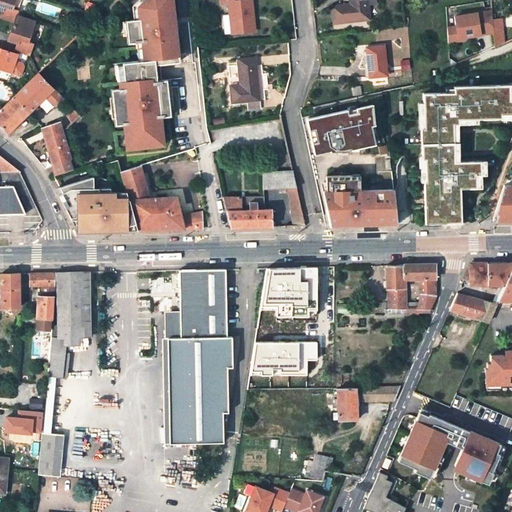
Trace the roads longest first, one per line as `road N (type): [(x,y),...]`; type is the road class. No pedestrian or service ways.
road 1 (secondary): [(464,244),(60,253)]
road 2 (residential): [(352,511),(464,244)]
road 3 (residential): [(0,139),(28,164),(47,198),(60,253)]
